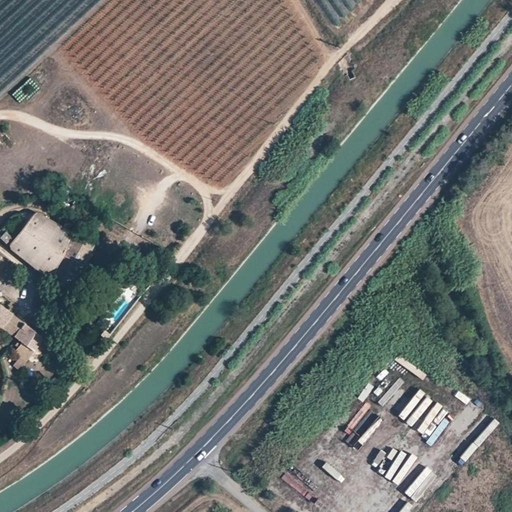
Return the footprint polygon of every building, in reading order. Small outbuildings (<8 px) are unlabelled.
[(56,74),(67,65),(59,55),(48,64),(56,74)] [(49,277),(62,284),(55,296),(61,299),(83,263),(86,264),(97,245),(41,213),(38,212),(36,211),(33,213),(11,241),(10,244),(11,246),(43,272),(49,277)] [(0,236),(0,237),(5,242),(11,236),(5,230),(0,236)] [(0,273),(9,263),(0,256),(0,255),(0,273)] [(13,313),(0,303),(0,330),(3,327),(13,313)] [(3,327),(14,335),(25,321),(13,313),(3,327)] [(14,335),(20,339),(13,350),(26,359),(29,354),(35,358),(39,353),(42,355),(51,340),(25,321),(14,335)] [(451,412),(464,396),(458,391),(445,407),(451,412)] [(404,418),(421,439),(446,420),(429,399),(404,418)] [(438,459),(455,474),(498,426),(480,410),(458,435),(470,446),(465,452),(453,442),(438,459)]
